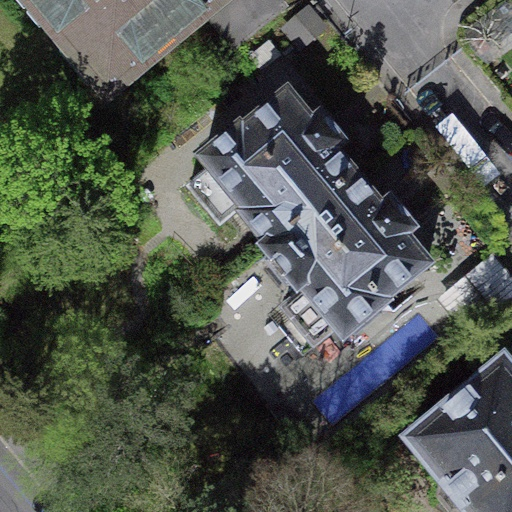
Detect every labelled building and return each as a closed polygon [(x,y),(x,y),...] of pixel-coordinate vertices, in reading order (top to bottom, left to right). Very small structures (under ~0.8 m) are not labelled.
[(204,14),(221,0),(28,0),(107,94),(204,14)] [(221,0),(204,14),(233,49),(282,9),(274,0),(221,0)] [(266,252),(354,179),(332,151),(340,145),(330,133),(320,120),(312,127),(287,96),(242,133),(239,130),(202,160),(210,171),(189,188),(220,225),(241,208),(245,213),(242,216),(268,247),(265,250),(266,252)] [(412,138),(390,156),(406,175),(428,157),(420,148),(412,138)] [(381,211),(354,179),(266,252),(270,256),(267,262),(286,285),(293,284),(297,290),(301,287),(305,291),(283,309),(314,346),(335,329),(343,338),(353,330),(355,333),(378,315),(376,312),(386,303),(384,301),(427,266),(403,237),(411,231),(400,218),(389,205),(381,211)] [(490,260),(444,299),(469,330),(511,294),(511,287),(503,276),(490,260)] [(511,511),(511,374),(503,364),(410,441),(443,482),(441,484),(438,496),(451,511),(464,511),(466,510),(468,511),(511,511)]
